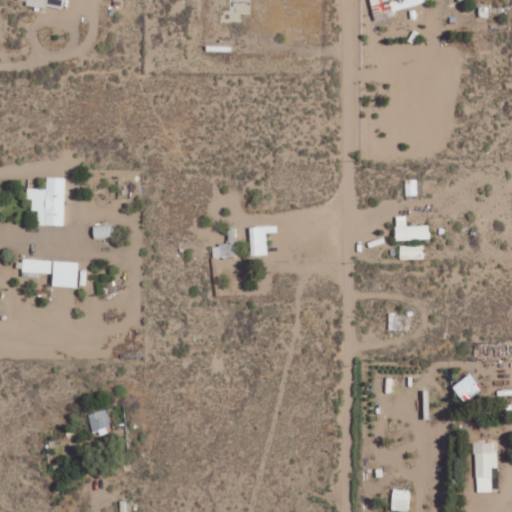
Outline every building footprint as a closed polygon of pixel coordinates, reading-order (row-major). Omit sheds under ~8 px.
[(26,4),(61,10),(63,0),(25,0),(26,0),(26,4)] [(369,0),(374,21),(395,16),(394,10),(426,3),(425,0),(369,0)] [(65,177),(47,177),(46,188),(27,188),(27,199),(32,199),(32,210),(38,210),(38,225),(64,226),(65,177)] [(417,195),(417,179),(405,180),(405,195),(417,195)] [(395,226),(395,240),(430,239),(429,225),(395,226)] [(251,256),(268,255),(267,233),(274,232),(274,226),(250,227),(251,256)] [(236,228),(228,229),(228,244),(212,245),(213,258),(237,257),(236,228)] [(423,245),(399,246),(400,259),(423,259),(423,245)] [(78,287),(79,261),(22,260),(22,273),(53,274),(53,287),(78,287)] [(452,386),(464,403),(482,390),(470,374),(452,386)] [(88,414),(94,434),(111,429),(105,409),(88,414)] [(492,491),(492,468),(496,468),(496,443),(475,443),(476,492),(492,491)] [(409,511),(410,490),(392,489),(391,510),(409,511)]
